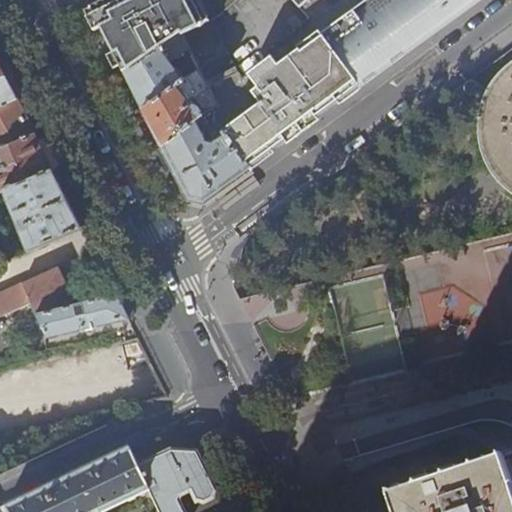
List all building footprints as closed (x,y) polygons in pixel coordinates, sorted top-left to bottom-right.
[(112,0),(93,10),(105,33),(126,74),(180,35),(209,21),(199,0),(112,0)] [(294,0),(310,18),(291,34),(301,48),(279,64),(273,56),(249,74),(258,86),(252,91),(261,102),(221,132),(248,169),(307,126),(338,103),(361,86),(323,32),(364,0),(294,0)] [(364,0),(323,32),(361,86),(378,73),(424,39),(467,7),(476,0),(364,0)] [(180,35),(126,74),(140,103),(142,107),(144,111),(197,68),(180,35)] [(230,52),(197,68),(206,86),(239,71),(230,52)] [(11,86),(17,99),(25,95),(6,58),(0,61),(0,65),(6,77),(11,86)] [(511,61),(508,64),(502,69),(492,81),(484,95),(479,110),(477,126),(478,142),(483,158),(490,172),(495,179),(505,189),(511,194),(511,61)] [(197,68),(144,111),(160,142),(162,147),(194,122),(200,117),(207,112),(216,105),(206,86),(197,68)] [(126,74),(118,78),(132,107),(140,103),(126,74)] [(11,86),(6,77),(0,79),(0,106),(17,99),(11,86)] [(0,150),(36,136),(35,134),(27,118),(25,114),(17,99),(0,106),(0,150)] [(194,122),(162,147),(171,164),(189,200),(204,203),(215,195),(223,189),(248,169),(221,132),(207,112),(200,117),(219,141),(213,146),(205,145),(194,122)] [(35,115),(27,118),(35,134),(43,130),(35,115)] [(0,193),(4,191),(54,171),(42,148),(36,136),(0,150),(0,193)] [(68,200),(54,171),(4,191),(28,252),(83,229),(68,200)] [(0,316),(34,301),(39,313),(76,304),(65,279),(60,268),(0,294),(0,316)] [(76,304),(39,313),(38,314),(39,315),(49,337),(129,319),(122,305),(116,294),(76,304)] [(38,314),(39,313),(34,301),(0,316),(0,332),(39,315),(38,314)] [(8,338),(12,353),(43,345),(39,329),(8,338)] [(9,503),(12,511),(104,511),(149,491),(159,511),(183,511),(178,501),(181,494),(191,489),(197,500),(199,499),(200,501),(217,491),(202,463),(197,452),(172,451),(154,459),(149,461),(139,466),(130,446),(108,457),(90,465),(63,478),(41,488),(29,494),(9,503)] [(511,511),(511,479),(505,457),(393,494),(396,504),(398,511),(511,511)] [(12,511),(9,503),(0,507),(0,511),(12,511)]
